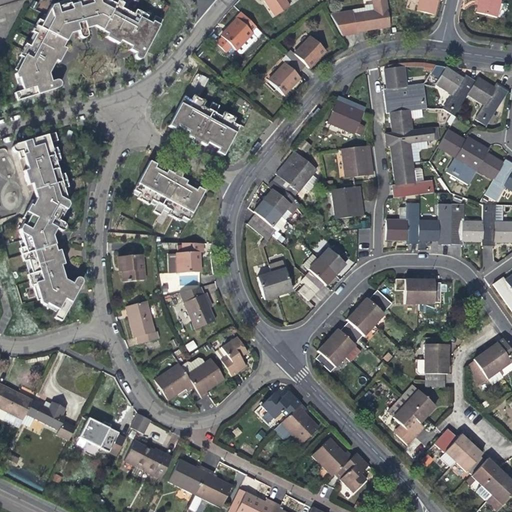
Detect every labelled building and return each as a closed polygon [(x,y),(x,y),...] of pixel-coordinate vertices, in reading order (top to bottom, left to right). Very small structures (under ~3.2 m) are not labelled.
[(45,17),(41,24),(43,25),(40,30),(37,36),(34,35),(27,48),(29,49),(26,54),(23,60),(20,59),(13,71),(15,73),(13,76),(18,93),(12,95),(15,103),(56,90),(57,88),(57,87),(57,85),(55,84),(53,83),(44,86),(43,80),(36,82),(35,79),(42,76),(51,60),(53,57),(47,54),(50,49),(56,52),(58,49),(67,33),(65,27),(69,26),(71,31),(76,30),(79,37),(79,38),(81,39),(84,39),(86,38),(87,35),(85,27),(91,25),(89,20),(93,19),(94,24),(110,34),(114,36),(117,31),(122,34),(119,38),(123,41),(134,47),(140,51),(137,57),(136,59),(137,62),(139,62),(140,63),(142,62),(143,61),(165,24),(158,20),(154,26),(149,23),(147,25),(142,21),(137,18),(137,16),(125,9),(124,11),(118,8),(113,4),(114,3),(109,0),(107,0),(107,1),(105,0),(63,0),(65,5),(53,8),(47,18),(45,17)] [(285,0),(264,0),(274,15),(289,5),(285,0)] [(349,30),(354,30),(366,28),(389,24),(384,0),(371,0),(373,9),(351,12),(347,13),(349,30)] [(418,0),(416,10),(434,14),(437,0),(418,0)] [(497,17),(500,0),(478,0),(478,2),(476,12),(497,17)] [(127,6),(121,3),(118,8),(124,11),(125,9),(127,6)] [(354,31),(354,30),(349,30),(347,13),(351,12),(351,9),(328,12),(339,33),(354,31)] [(242,55),(262,33),(240,13),(235,19),(236,20),(220,37),(222,38),(216,45),(225,53),(231,47),(239,55),(242,55)] [(150,20),(144,16),(142,21),(147,25),(149,23),(150,20)] [(119,47),(123,41),(119,38),(122,34),(117,31),(114,36),(110,34),(107,39),(119,47)] [(283,53),(290,59),(300,69),(304,63),(307,66),(316,57),(324,49),(309,35),(293,52),(288,48),(283,53)] [(131,53),(137,57),(140,51),(134,47),(131,53)] [(64,52),(58,49),(56,52),(50,49),(47,54),(53,57),(51,60),(57,64),(64,52)] [(296,73),(300,69),(290,59),(286,64),(285,63),(269,80),(283,94),(290,87),(299,77),(296,73)] [(382,67),(385,86),(386,92),(382,92),(383,100),(423,95),(421,83),(422,82),(405,84),(403,65),(382,67)] [(451,115),(464,93),(472,80),(466,76),(464,79),(460,76),(455,73),(443,65),(433,83),(449,93),(440,108),(451,115)] [(196,83),(205,86),(209,78),(200,74),(196,83)] [(474,76),(472,80),(464,93),(481,104),(473,118),(483,125),(505,91),(498,87),(497,90),(492,87),(474,76)] [(195,143),(195,142),(199,136),(207,140),(218,146),(221,148),(224,142),(227,144),(237,125),(231,122),(230,124),(224,120),(218,117),(219,115),(212,111),(214,106),(207,102),(204,108),(197,104),(196,106),(191,103),(185,100),(187,98),(180,94),(170,113),(173,115),(170,121),(174,123),(184,128),(188,130),(191,124),(194,126),(188,138),(188,140),(188,141),(188,143),(189,144),(191,144),(193,144),(195,143)] [(359,124),(365,113),(348,103),(351,98),(343,94),(328,118),(353,133),(354,132),(359,136),(364,127),(359,124)] [(388,107),(388,112),(389,119),(391,131),(411,129),(408,109),(424,107),(423,95),(383,100),(385,108),(388,107)] [(358,103),(351,98),(348,103),(365,113),(368,109),(358,103)] [(170,129),(174,123),(170,121),(173,115),(170,113),(163,126),(170,129)] [(181,135),(188,138),(194,126),(191,124),(188,130),(184,128),(181,135)] [(382,132),(383,140),(387,140),(387,144),(389,158),(390,164),(408,162),(406,142),(429,139),(428,126),(411,129),(391,131),(382,132)] [(444,171),(454,177),(475,143),(469,139),(467,143),(463,140),(455,135),(445,129),(434,146),(452,157),(444,171)] [(306,146),(311,139),(304,132),(298,139),(306,146)] [(66,196),(64,188),(60,189),(59,183),(57,176),(60,175),(55,161),(53,162),(51,155),(49,150),(52,149),(50,142),(56,140),(54,133),(13,145),(11,146),(10,147),(10,150),(11,151),(12,152),(14,153),(15,152),(22,150),(25,158),(28,170),(30,175),(36,173),(38,179),(32,181),(33,185),(38,201),(45,205),(43,208),(36,204),(29,216),(26,214),(22,221),(17,231),(20,241),(17,242),(19,249),(22,248),(24,254),(26,261),(23,262),(28,277),(30,276),(32,282),(34,288),(31,288),(35,303),(38,302),(38,305),(56,315),(53,320),(59,324),(81,287),(81,283),(80,282),(77,281),(75,282),(70,291),(64,289),(61,295),(57,293),(60,286),(55,269),(54,265),(48,267),(46,261),(52,260),(51,255),(46,238),(40,235),(42,231),(48,235),(51,229),(57,233),(59,232),(60,232),(61,230),(62,227),(61,225),(57,223),(67,207),(64,196),(66,196)] [(203,146),(207,140),(199,136),(195,142),(203,146)] [(221,155),(227,144),(224,142),(221,148),(218,146),(215,152),(221,155)] [(482,147),(475,143),(454,177),(465,184),(473,171),(491,181),(499,167),(501,164),(493,159),(484,153),(480,151),(482,147)] [(287,154),(281,162),(284,165),(298,148),(295,145),(287,154)] [(284,165),(281,162),(276,167),(277,169),(270,178),(288,195),(296,185),(297,185),(302,180),(308,185),(317,173),(311,169),(316,163),(298,148),(284,165)] [(343,181),(366,178),(364,158),(369,157),(368,148),(339,151),(343,181)] [(17,160),(25,158),(22,150),(15,152),(17,160)] [(145,161),(139,174),(141,175),(144,169),(149,172),(152,165),(145,161)] [(411,181),(408,162),(390,164),(391,177),(392,183),(393,188),(389,189),(389,197),(429,192),(427,179),(411,181)] [(511,170),(511,169),(508,167),(501,163),(501,164),(499,167),(491,181),(480,198),(491,204),(496,197),(500,190),(511,197),(511,174),(510,173),(511,173),(511,170)] [(160,210),(166,214),(167,212),(172,215),(178,218),(177,220),(185,224),(196,204),(193,202),(195,197),(191,195),(180,189),(173,185),(177,178),(178,177),(178,175),(177,173),(176,172),(174,172),(172,172),(170,173),(169,174),(168,177),(163,179),(159,177),(149,172),(144,169),(141,175),(139,174),(128,194),(135,198),(136,196),(142,199),(147,201),(146,203),(153,207),(150,212),(157,216),(160,210)] [(25,187),(33,185),(32,181),(38,179),(36,173),(30,175),(28,170),(25,171),(21,173),(25,187)] [(163,171),(159,177),(163,179),(168,177),(169,174),(163,171)] [(184,182),(177,178),(173,185),(180,189),(184,182)] [(266,189),(259,198),(278,213),(283,207),(288,211),(295,202),(292,198),(288,195),(269,179),(265,183),(268,186),(266,189)] [(195,188),(191,195),(195,197),(193,202),(196,204),(202,191),(195,188)] [(362,218),(361,209),(356,209),(354,201),(353,190),(329,193),(333,222),(362,218)] [(283,218),(278,213),(259,198),(254,204),(249,210),(251,211),(247,216),(263,229),(267,224),(274,229),(283,218)] [(19,220),(22,221),(26,214),(29,216),(36,204),(31,202),(19,220)] [(392,240),(400,240),(405,240),(405,244),(413,244),(413,221),(413,204),(401,204),(400,221),(380,221),(380,240),(392,240)] [(433,221),(413,221),(413,244),(432,244),(432,240),(437,240),(437,245),(445,245),(446,204),(433,204),(433,221)] [(478,222),(469,222),(459,221),(459,204),(446,204),(445,245),(454,245),(454,241),(458,241),(461,241),(460,243),(470,242),(477,242),(478,239),(478,222)] [(478,222),(478,239),(478,246),(485,246),(486,242),(491,242),(496,242),(511,242),(511,223),(491,222),(491,213),(491,208),(491,205),(478,205),(478,222)] [(259,233),(263,229),(247,216),(244,221),(259,233)] [(200,242),(180,242),(180,251),(174,251),(174,271),(196,271),(196,264),(197,259),(195,259),(195,251),(200,251),(200,242)] [(325,246),(315,257),(334,273),(344,262),(343,261),(347,256),(332,243),(327,248),(325,246)] [(58,253),(51,255),(52,260),(46,261),(48,267),(54,265),(55,269),(58,268),(62,267),(58,253)] [(117,259),(118,268),(120,268),(121,275),(122,284),(143,282),(140,256),(117,259)] [(330,278),(334,273),(315,257),(305,268),(307,269),(303,274),(318,288),(323,283),(324,284),(330,278)] [(282,266),(268,271),(275,293),(278,292),(288,289),(282,266)] [(261,298),(275,293),(268,271),(254,275),(261,298)] [(315,291),(318,288),(303,274),(298,279),(302,282),(296,289),(307,299),(315,291)] [(511,275),(508,278),(503,281),(499,284),(498,281),(491,286),(511,315),(511,275)] [(393,289),(402,289),(402,280),(393,280),(393,289)] [(402,304),(435,304),(441,303),(442,286),(442,282),(435,282),(435,281),(427,281),(409,280),(402,280),(402,289),(402,304)] [(329,370),(343,355),(353,343),(351,341),(361,330),(363,332),(382,310),(380,309),(390,298),(377,286),(368,297),(365,295),(361,300),(350,312),(346,317),(348,319),(339,329),(336,327),(330,334),(316,349),(318,351),(314,357),(329,370)] [(216,320),(211,308),(205,294),(202,288),(178,294),(194,330),(216,320)] [(145,303),(124,309),(129,330),(132,340),(135,339),(137,346),(157,341),(155,333),(153,334),(145,303)] [(219,362),(230,379),(241,371),(245,369),(239,359),(247,355),(236,339),(221,349),(226,357),(219,362)] [(424,376),(424,382),(444,382),(444,375),(447,375),(447,360),(447,346),(444,346),(444,339),(437,339),(425,339),(425,346),(423,346),(423,360),(423,371),(423,376),(424,376)] [(194,340),(185,345),(189,352),(198,347),(194,340)] [(511,355),(501,340),(483,353),(478,357),(471,362),(473,365),(467,369),(479,386),(496,373),(511,361),(511,355)] [(224,382),(210,361),(204,365),(202,362),(198,360),(190,365),(187,364),(180,369),(186,377),(194,389),(201,401),(208,397),(206,394),(215,388),(224,382)] [(187,394),(194,389),(186,377),(180,369),(178,366),(153,382),(161,394),(166,402),(185,391),(187,394)] [(0,409),(23,421),(25,416),(32,402),(15,393),(0,385),(0,409)] [(405,432),(398,440),(409,451),(427,432),(422,427),(427,421),(438,410),(415,390),(409,385),(399,396),(393,403),(385,412),(388,415),(399,427),(403,430),(405,432)] [(280,413),(285,418),(300,404),(293,397),(288,392),(279,399),(273,393),(260,406),(273,420),(280,413)] [(40,405),(32,402),(25,416),(58,432),(56,437),(69,443),(76,429),(63,422),(65,418),(62,417),(66,410),(51,403),(48,410),(40,405)] [(305,410),(300,404),(285,418),(279,424),(299,445),(318,428),(309,419),(303,412),(305,410)] [(151,422),(138,415),(131,429),(144,435),(151,422)] [(117,457),(124,443),(117,439),(118,437),(101,429),(87,422),(79,439),(117,457)] [(395,438),(398,440),(405,432),(403,430),(395,438)] [(447,430),(434,444),(439,448),(452,435),(447,430)] [(457,438),(452,435),(439,448),(434,444),(434,445),(443,453),(444,452),(455,462),(471,445),(460,435),(457,438)] [(331,477),(342,467),(353,456),(347,450),(343,454),(337,447),(329,439),(311,456),(331,477)] [(161,480),(172,458),(165,454),(163,457),(152,452),(134,443),(126,461),(143,470),(142,472),(153,477),(153,476),(161,480)] [(466,471),(472,476),(485,461),(480,456),(481,454),(471,445),(455,462),(465,472),(466,471)] [(365,481),(362,477),(360,474),(365,469),(367,464),(362,458),(356,453),(353,456),(342,467),(346,472),(339,479),(352,493),(357,489),(365,481)] [(428,454),(420,461),(426,467),(433,460),(428,454)] [(481,487),(491,496),(508,478),(487,459),(485,461),(472,476),(471,477),(475,481),(481,487)] [(166,483),(193,497),(206,470),(199,467),(197,471),(189,467),(178,461),(166,483)] [(213,474),(206,470),(193,497),(219,510),(231,487),(221,482),(211,477),(213,474)] [(471,477),(465,483),(470,487),(475,481),(471,477)] [(511,495),(511,482),(508,478),(491,496),(502,506),(511,495)] [(486,502),(491,496),(481,487),(476,492),(486,502)] [(225,511),(266,511),(271,503),(264,499),(263,503),(254,499),(236,490),(225,511)] [(502,506),(491,496),(486,502),(497,511),(502,506)] [(278,506),(271,503),(266,511),(281,511),(276,509),(278,506)]
